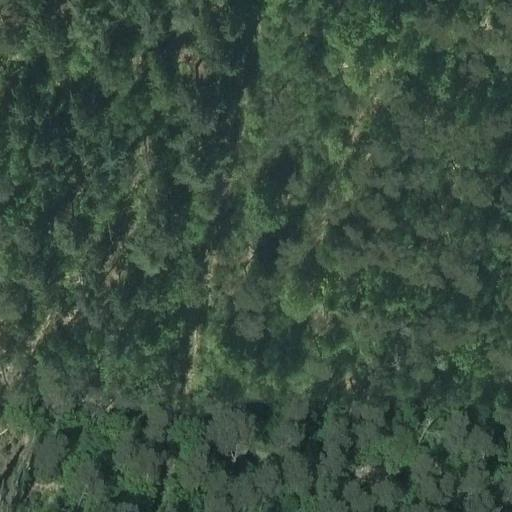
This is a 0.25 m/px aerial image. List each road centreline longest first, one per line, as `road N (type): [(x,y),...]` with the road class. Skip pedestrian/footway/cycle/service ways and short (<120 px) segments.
road 1 (track): [(256,0),(156,511)]
road 2 (track): [(0,406),(501,511)]
